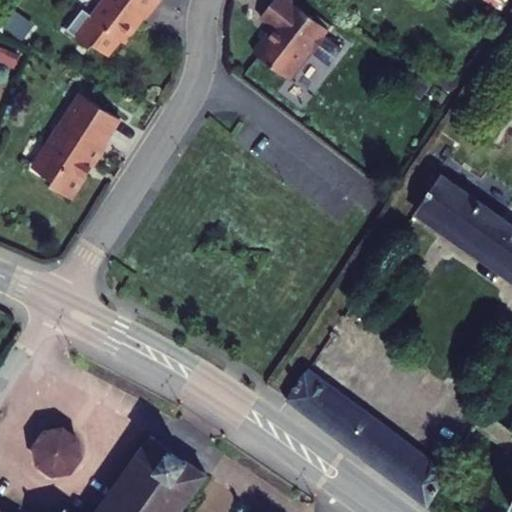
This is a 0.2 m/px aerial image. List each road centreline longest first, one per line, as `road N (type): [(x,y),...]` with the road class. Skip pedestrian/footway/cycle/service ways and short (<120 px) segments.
road 1 (tertiary): [(407,511),(196,365),(59,296)]
road 2 (tertiary): [(50,308),(202,395),(369,511)]
road 3 (residential): [(59,296),(186,101),(206,0)]
